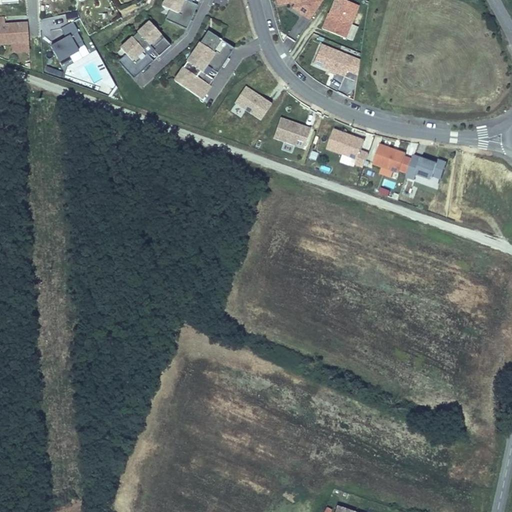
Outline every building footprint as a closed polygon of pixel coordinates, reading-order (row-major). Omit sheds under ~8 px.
[(164,0),(157,15),(183,27),(194,0),(164,0)] [(277,0),(279,6),(292,4),(312,20),(323,2),(320,0),(277,0)] [(338,0),(335,0),(323,29),(346,37),(359,8),(338,0)] [(0,20),(0,44),(26,45),(24,21),(0,20)] [(135,68),(169,40),(150,22),(117,49),(135,68)] [(48,39),(64,65),(84,54),(68,26),(48,39)] [(208,32),(204,38),(210,42),(214,36),(208,32)] [(214,71),(230,47),(214,36),(210,42),(204,38),(175,81),(197,96),(210,77),(214,71)] [(234,49),(230,47),(214,71),(218,74),(234,49)] [(363,61),(325,48),(317,64),(358,79),(363,61)] [(338,90),(343,77),(335,74),(330,87),(338,90)] [(214,80),(210,77),(197,96),(201,99),(214,80)] [(245,89),(234,103),(260,123),(272,106),(245,89)] [(278,120),(272,137),(295,144),(302,127),(278,120)] [(334,132),(328,149),(356,159),(363,141),(334,132)] [(377,145),(372,163),(403,172),(408,155),(377,145)] [(444,162),(414,156),(407,180),(416,183),(418,176),(441,181),(444,162)]
